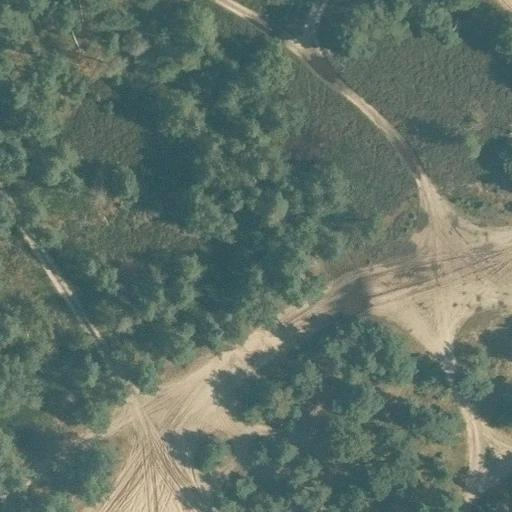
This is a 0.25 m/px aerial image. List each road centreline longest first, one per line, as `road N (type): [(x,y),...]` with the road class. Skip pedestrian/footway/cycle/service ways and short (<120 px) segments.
road 1 (track): [(228,0),(418,149),(450,265),(437,360),(476,416),(463,511)]
road 2 (track): [(511,243),(317,312),(179,399),(99,511)]
road 3 (track): [(179,399),(0,491)]
